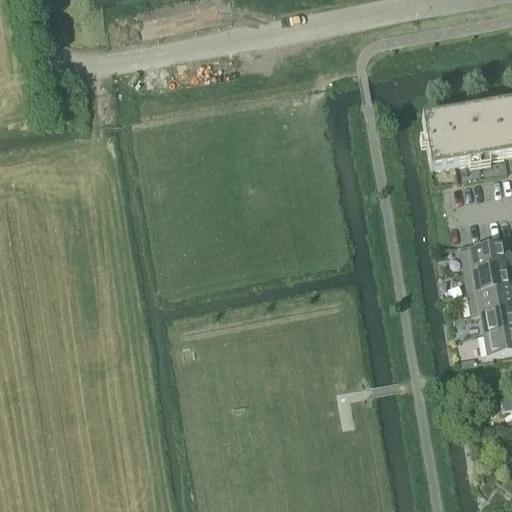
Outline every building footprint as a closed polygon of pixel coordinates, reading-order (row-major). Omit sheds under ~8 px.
[(511,107),(422,123),(431,176),(511,161),(511,107)] [(465,279),(511,271),(511,259),(506,260),(505,250),(461,257),(465,279)] [(468,300),(511,293),(510,282),(511,282),(511,271),(465,279),(468,300)] [(480,320),(511,314),(511,293),(468,300),(472,322),(480,321),(480,320)] [(484,341),(511,336),(511,314),(480,320),(480,321),(484,341)] [(511,336),(484,341),(487,363),(511,359),(511,336)] [(511,402),(500,405),(502,418),(511,416),(511,402)]
